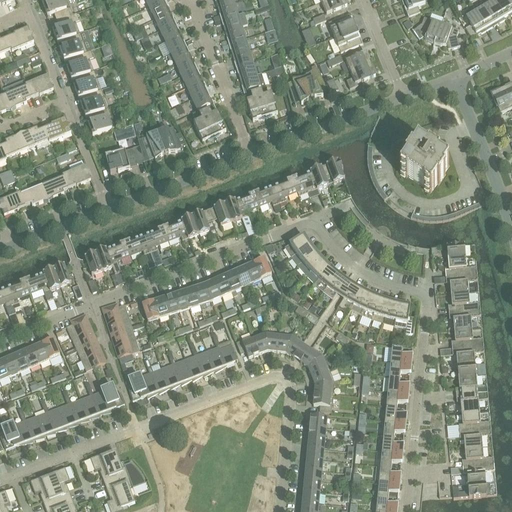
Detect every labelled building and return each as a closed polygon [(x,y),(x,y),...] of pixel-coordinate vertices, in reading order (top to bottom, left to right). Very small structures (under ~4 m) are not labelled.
[(73,16),(66,0),(58,0),(43,6),(47,17),(54,15),(57,22),(73,16)] [(165,2),(163,0),(143,0),(144,1),(145,3),(147,5),(149,10),(165,2)] [(214,0),(217,9),(234,4),(235,4),(234,1),(233,0),(214,0)] [(347,7),(344,0),(330,0),(322,4),(326,15),(333,13),(333,14),(334,13),(333,13),(347,7)] [(423,0),(407,0),(404,1),(407,7),(404,8),(408,19),(409,19),(409,18),(420,14),(418,8),(425,5),(423,0)] [(511,11),(505,0),(500,0),(495,3),(504,19),(509,15),(511,18),(511,17),(511,11)] [(149,10),(151,14),(152,17),(152,19),(153,22),(155,21),(170,14),(165,2),(149,10)] [(495,3),(485,9),(496,27),(499,24),(505,21),(504,19),(495,3)] [(235,4),(234,4),(217,9),(221,22),(238,16),(236,11),(236,9),(236,7),(236,5),(235,4)] [(483,4),(473,10),(485,30),(487,32),(492,29),(496,27),(485,9),(483,4)] [(470,27),(465,30),(471,40),(470,41),(471,41),(481,35),(487,32),(485,30),(473,10),(466,14),(469,19),(466,20),(470,27)] [(170,14),(155,21),(153,22),(155,24),(156,26),(158,28),(160,33),(174,26),(176,25),(170,14)] [(223,21),(221,22),(223,28),(225,33),(243,28),(248,26),(244,14),(238,16),(223,21)] [(57,44),(64,41),(80,35),(75,24),(79,22),(76,15),(73,16),(57,22),(60,29),(53,32),(57,44)] [(334,39),(357,30),(356,30),(350,15),(328,24),(334,39)] [(313,21),(315,27),(326,22),(324,16),(313,21)] [(412,32),(417,39),(421,36),(423,39),(424,40),(426,41),(427,42),(429,44),(430,45),(432,45),(434,46),(433,47),(434,47),(441,25),(430,21),(424,19),(422,25),(413,32),(412,32)] [(413,28),(409,21),(404,25),(408,31),(413,28)] [(176,25),(174,26),(160,33),(162,38),(163,40),(163,42),(164,44),(181,37),(176,25)] [(441,25),(434,47),(434,46),(436,47),(438,47),(440,47),(442,48),(443,48),(445,47),(447,47),(451,46),(452,51),(460,49),(460,48),(459,49),(457,38),(459,31),(441,25)] [(243,29),(243,28),(225,33),(229,46),(245,40),(244,35),(244,33),(243,31),(243,29)] [(6,39),(12,53),(34,44),(33,42),(32,41),(29,32),(28,31),(28,29),(14,35),(14,36),(6,39)] [(310,36),(308,30),(302,33),(304,39),(310,36)] [(357,30),(334,39),(340,55),(362,46),(363,46),(357,31),(357,30)] [(87,54),(80,35),(64,41),(67,48),(60,50),(64,62),(71,60),(87,54)] [(186,48),(184,42),(181,37),(164,44),(164,45),(166,47),(167,49),(168,50),(171,55),(186,48)] [(0,55),(11,51),(12,53),(6,39),(1,42),(0,39),(0,55)] [(247,46),(245,40),(229,46),(232,58),(250,52),(249,49),(248,47),(247,46)] [(192,59),(186,48),(171,55),(173,60),(173,63),(174,65),(175,67),(192,59)] [(87,54),(71,60),(74,67),(67,69),(71,81),(78,79),(94,73),(90,61),(93,60),(91,52),(87,54)] [(232,58),(234,63),(236,70),(253,64),(251,59),(251,57),(251,55),(250,52),(232,58)] [(350,74),(371,65),(366,54),(352,59),(352,58),(351,59),(352,59),(345,62),(350,74)] [(327,63),(329,69),(343,63),(340,57),(327,63)] [(28,59),(16,64),(19,69),(31,65),(28,59)] [(197,71),(192,59),(175,67),(176,70),(177,72),(179,73),(181,78),(196,72),(197,71)] [(39,61),(31,64),(33,70),(41,67),(39,61)] [(256,71),(254,70),(253,64),(236,70),(240,82),(258,76),(257,74),(256,71)] [(375,77),(371,65),(350,74),(352,79),(346,82),(349,90),(358,87),(357,85),(361,83),(362,84),(362,83),(362,82),(375,77)] [(304,79),(312,100),(311,99),(314,98),(314,99),(323,98),(323,97),(323,96),(327,94),(328,96),(329,95),(317,67),(311,69),(313,73),(304,79)] [(284,76),(282,69),(275,71),(277,78),(284,76)] [(197,71),(196,72),(181,78),(184,83),(184,85),(185,88),(186,90),(187,90),(202,82),(197,71)] [(101,91),(94,73),(78,79),(81,85),(74,88),(78,100),(85,97),(101,91)] [(242,87),(244,94),(245,94),(260,89),(265,87),(262,75),(258,76),(257,76),(240,82),(242,87)] [(26,86),(31,99),(39,96),(40,97),(54,92),(53,90),(52,89),(49,80),(48,78),(48,77),(26,86)] [(311,100),(312,100),(304,79),(303,80),(292,81),(292,82),(293,83),(288,85),(296,108),(296,106),(300,104),(301,106),(308,101),(308,100),(311,99),(311,100)] [(333,81),(327,83),(332,94),(338,92),(333,81)] [(24,82),(3,91),(5,96),(12,113),(16,109),(27,104),(26,102),(31,99),(26,86),(25,86),(24,82)] [(202,82),(187,90),(186,90),(186,91),(187,93),(188,94),(190,96),(192,101),(208,94),(202,82)] [(511,85),(502,90),(511,111),(511,85)] [(260,89),(245,94),(244,94),(247,103),(253,123),(258,121),(261,121),(263,121),(265,120),(266,120),(268,119),(270,118),(272,117),(278,115),(272,95),(268,96),(265,87),(260,89)] [(511,111),(502,90),(491,96),(500,116),(511,111)] [(85,119),(92,116),(108,110),(101,91),(85,97),(88,104),(81,107),(85,119)] [(208,94),(192,101),(194,106),(195,108),(195,110),(196,112),(196,113),(213,105),(208,94)] [(0,115),(6,113),(11,113),(12,113),(5,96),(0,98),(0,115)] [(217,114),(213,105),(196,113),(193,115),(197,124),(194,125),(202,144),(208,141),(210,141),(212,140),(214,139),(217,138),(219,136),(221,135),(226,132),(217,114)] [(175,109),(170,112),(174,120),(179,117),(175,109)] [(115,129),(108,110),(92,116),(95,123),(88,125),(93,137),(115,129)] [(44,130),(49,143),(71,134),(70,133),(70,132),(66,123),(66,121),(65,120),(51,126),(52,127),(44,130)] [(158,135),(166,156),(165,155),(168,153),(168,154),(177,153),(177,151),(181,150),(182,151),(183,151),(181,146),(185,144),(180,134),(176,136),(173,128),(168,130),(168,129),(167,129),(158,135)] [(49,143),(44,130),(38,132),(37,129),(26,134),(21,134),(27,151),(36,147),(37,150),(50,145),(49,143)] [(27,151),(21,134),(20,134),(16,138),(5,142),(6,145),(1,148),(7,161),(6,159),(27,151)] [(166,156),(158,135),(157,135),(146,137),(147,138),(142,140),(150,164),(150,163),(150,161),(154,160),(155,161),(155,162),(162,156),(165,155),(165,156),(166,156)] [(75,147),(66,150),(68,155),(77,151),(75,147)] [(400,174),(407,179),(407,178),(424,189),(423,190),(430,195),(437,184),(439,185),(445,176),(444,175),(449,167),(439,160),(440,158),(439,158),(430,153),(431,152),(429,151),(428,153),(418,147),(413,154),(412,153),(405,163),(407,164),(400,174)] [(129,168),(144,164),(140,148),(133,150),(125,152),(105,157),(106,160),(104,160),(104,162),(104,164),(105,165),(106,166),(108,166),(110,176),(130,170),(129,168)] [(68,155),(56,160),(59,166),(71,161),(68,155)] [(325,180),(326,180),(331,178),(334,185),(345,181),(345,180),(344,180),(341,172),(343,171),(340,164),(338,164),(338,163),(338,162),(326,167),(327,167),(322,169),(322,168),(321,169),(325,180)] [(85,168),(63,177),(68,190),(76,187),(77,188),(91,182),(90,181),(89,179),(86,171),(85,169),(85,168)] [(321,169),(311,173),(318,191),(329,187),(328,186),(326,180),(325,180),(321,169)] [(0,179),(1,182),(13,178),(11,172),(0,176),(0,179)] [(297,178),(292,180),(297,194),(299,198),(312,193),(313,198),(319,195),(317,191),(318,191),(311,173),(310,173),(297,178)] [(68,190),(63,177),(63,178),(42,187),(49,203),(53,200),(64,195),(63,192),(68,190)] [(16,183),(13,178),(1,182),(4,188),(16,183)] [(287,182),(273,188),(280,205),(286,203),(285,199),(297,194),(292,180),(287,182)] [(49,203),(42,187),(21,196),(20,194),(26,208),(31,205),(32,208),(43,204),(49,203)] [(259,192),(254,194),(259,208),(272,204),(273,208),(276,214),(282,212),(280,205),(273,188),(259,193),(259,192)] [(26,208),(20,194),(0,202),(0,206),(3,215),(4,216),(4,218),(18,212),(18,211),(26,208)] [(235,201),(235,202),(241,220),(248,217),(246,213),(259,208),(254,194),(249,196),(249,197),(235,202),(235,201)] [(235,202),(224,206),(231,224),(241,220),(235,202)] [(214,210),(208,212),(213,223),(218,221),(221,228),(231,224),(224,206),(214,210)] [(192,218),(199,236),(209,232),(207,225),(213,223),(208,212),(203,214),(192,218)] [(192,218),(182,222),(189,240),(199,236),(192,218)] [(182,242),(189,240),(182,222),(181,222),(181,223),(168,228),(168,227),(163,229),(168,243),(181,238),(182,242)] [(158,231),(144,237),(151,255),(157,252),(156,248),(168,243),(163,229),(158,231)] [(125,243),(130,257),(143,253),(144,257),(151,255),(144,237),(130,242),(125,243)] [(291,260),(310,246),(304,237),(284,249),(291,260)] [(106,250),(106,251),(113,269),(112,269),(115,276),(122,274),(117,262),(130,257),(125,243),(120,245),(120,246),(107,251),(106,250)] [(310,246),(291,260),(298,269),(316,254),(310,246)] [(447,248),(448,260),(466,259),(464,246),(464,247),(459,247),(451,248),(447,248)] [(265,249),(268,255),(274,253),(271,247),(265,249)] [(106,251),(96,255),(103,273),(112,269),(113,269),(106,251)] [(298,269),(306,278),(323,262),(316,254),(298,269)] [(85,259),(89,268),(92,276),(91,276),(92,277),(103,273),(96,255),(85,259)] [(466,259),(448,260),(449,271),(445,272),(445,278),(477,276),(476,269),(467,270),(466,259)] [(264,260),(254,264),(261,281),(272,276),(264,260)] [(330,269),(323,262),(306,278),(314,286),(330,269)] [(251,285),(261,281),(254,264),(244,269),(251,285)] [(64,267),(65,267),(65,266),(54,270),(61,289),(72,285),(71,284),(64,267)] [(244,269),(234,273),(241,290),(251,285),(244,269)] [(323,294),(338,276),(330,269),(314,286),(323,294)] [(54,270),(44,274),(51,293),(61,289),(54,270)] [(236,292),(241,290),(234,273),(224,278),(231,294),(232,294),(233,298),(237,297),(236,292)] [(51,293),(44,274),(43,275),(30,280),(25,282),(30,296),(43,291),(48,304),(54,301),(51,293)] [(349,284),(346,282),(338,276),(323,294),(333,301),(336,296),(341,289),(344,291),(348,294),(352,286),(349,284)] [(450,285),(451,296),(469,294),(468,283),(478,282),(477,276),(445,278),(446,285),(450,285)] [(224,278),(214,282),(221,298),(231,294),(224,278)] [(88,283),(92,295),(98,293),(94,281),(88,283)] [(20,284),(6,289),(13,307),(19,305),(17,300),(30,296),(25,282),(20,283),(20,284)] [(211,303),(221,298),(214,282),(205,286),(211,303)] [(200,307),(211,303),(205,286),(195,289),(200,307)] [(338,309),(348,316),(350,312),(361,292),(352,286),(348,294),(344,291),(341,289),(336,296),(340,298),(343,301),(338,309)] [(83,299),(78,287),(72,289),(77,301),(83,299)] [(16,315),(13,307),(6,289),(0,291),(0,307),(4,305),(9,318),(16,315)] [(195,289),(184,293),(190,310),(200,307),(195,289)] [(361,292),(350,312),(361,317),(370,296),(361,292)] [(179,313),(190,310),(184,293),(174,296),(179,313)] [(469,294),(451,296),(452,307),(448,307),(449,314),(480,311),(480,305),(470,305),(469,294)] [(169,317),(179,313),(174,296),(163,300),(169,317)] [(372,322),(380,300),(370,296),(361,317),(372,322)] [(159,320),(169,317),(163,300),(153,303),(159,320)] [(383,325),(390,303),(380,300),(372,322),(383,325)] [(159,320),(153,303),(142,306),(148,323),(159,320)] [(390,303),(383,325),(394,328),(399,306),(390,303)] [(399,306),(394,328),(406,331),(405,338),(413,339),(413,340),(414,340),(416,318),(415,318),(415,319),(408,319),(410,308),(399,306)] [(125,307),(119,309),(104,314),(108,326),(129,319),(125,307)] [(295,313),(300,316),(303,311),(298,308),(295,313)] [(308,315),(303,311),(300,316),(305,320),(308,315)] [(453,321),(454,332),(472,330),(471,319),(481,318),(480,311),(449,314),(449,321),(453,321)] [(132,330),(132,328),(129,319),(108,326),(111,337),(132,330)] [(66,329),(72,341),(92,332),(87,320),(66,329)] [(115,348),(136,342),(133,332),(139,330),(137,326),(132,328),(132,330),(111,337),(115,348)] [(484,347),(483,340),(473,341),(472,330),(454,332),(455,343),(451,343),(452,350),(484,347)] [(96,343),(92,332),(72,341),(76,350),(70,352),(72,356),(77,353),(76,351),(96,343)] [(268,353),(265,333),(252,338),(259,356),(268,353)] [(277,354),(279,335),(265,333),(268,353),(277,354)] [(277,354),(286,355),(293,336),(279,335),(277,354)] [(335,340),(340,343),(344,338),(339,335),(335,340)] [(303,344),(293,336),(286,355),(294,360),(303,346),(302,346),(303,344)] [(259,356),(252,338),(236,345),(241,356),(246,354),(249,360),(259,356)] [(344,338),(340,343),(345,347),(349,342),(344,338)] [(42,345),(50,361),(60,357),(53,340),(42,345)] [(219,349),(226,368),(237,363),(230,343),(220,346),(218,341),(214,343),(217,350),(219,349)] [(115,348),(119,360),(140,353),(136,342),(115,348)] [(101,354),(96,343),(76,351),(77,353),(81,362),(101,354)] [(50,361),(42,345),(32,349),(40,366),(50,361)] [(306,349),(303,346),(294,360),(297,362),(300,364),(309,350),(306,349)] [(456,357),(457,368),(475,366),(474,355),(484,354),(484,347),(452,350),(453,357),(456,357)] [(22,353),(30,370),(40,366),(32,349),(22,353)] [(215,372),(226,368),(219,349),(217,350),(207,353),(215,372)] [(309,350),(300,364),(308,369),(323,357),(312,349),(310,351),(309,350)] [(391,364),(411,366),(412,357),(402,356),(403,350),(392,349),(391,364)] [(194,358),(185,362),(192,381),(203,376),(196,358),(198,357),(195,351),(192,352),(194,358)] [(22,353),(12,358),(20,374),(30,370),(22,353)] [(207,353),(198,357),(196,358),(203,376),(215,372),(207,353)] [(86,374),(106,365),(101,354),(81,362),(86,374)] [(312,378),(329,371),(323,357),(308,369),(312,378)] [(10,379),(20,374),(12,358),(2,362),(10,379)] [(172,367),(163,370),(170,389),(181,385),(174,366),(176,365),(173,359),(169,360),(172,367)] [(0,382),(10,379),(2,362),(0,363),(0,382)] [(185,362),(176,365),(174,366),(181,385),(192,381),(185,362)] [(391,364),(389,379),(400,380),(400,374),(410,375),(411,366),(391,364)] [(475,366),(457,368),(458,379),(476,377),(475,366)] [(140,377),(139,377),(147,398),(158,393),(151,375),(153,374),(151,368),(147,369),(149,375),(141,379),(140,377)] [(163,370),(153,374),(151,375),(158,393),(170,389),(163,370)] [(329,371),(312,378),(315,387),(334,384),(329,371)] [(132,389),(128,390),(133,403),(147,398),(139,377),(129,381),(132,389)] [(456,390),(456,397),(488,394),(487,388),(477,388),(476,377),(458,379),(459,390),(456,390)] [(388,394),(408,396),(409,386),(399,385),(400,380),(389,379),(388,394)] [(334,384),(315,387),(314,396),(333,398),(334,384)] [(102,391),(110,412),(125,406),(119,393),(116,395),(113,387),(102,391)] [(94,397),(91,390),(88,392),(90,398),(92,397),(99,416),(110,412),(102,391),(102,392),(102,393),(94,397)] [(388,394),(386,409),(397,410),(397,404),(407,405),(408,396),(388,394)] [(488,394),(456,397),(457,404),(460,404),(461,415),(479,413),(478,402),(488,401),(488,394)] [(331,415),(333,398),(314,396),(313,407),(320,408),(319,414),(331,415)] [(81,402),(88,420),(99,416),(92,397),(90,398),(81,402)] [(71,405),(69,399),(65,400),(68,407),(69,406),(76,425),(88,420),(81,402),(71,405)] [(65,429),(76,425),(69,406),(68,407),(58,410),(65,429)] [(49,414),(46,407),(43,409),(45,415),(47,415),(54,433),(65,429),(58,410),(49,414)] [(397,410),(386,409),(385,424),(405,426),(406,416),(396,415),(397,410)] [(459,426),(459,433),(491,430),(490,423),(480,424),(479,413),(461,415),(462,426),(459,426)] [(36,419),(43,437),(54,433),(47,415),(45,415),(36,419)] [(36,419),(26,422),(24,416),(20,417),(23,424),(24,423),(32,442),(43,437),(36,419)] [(309,429),(326,430),(327,419),(311,417),(310,422),(310,423),(309,429)] [(13,425),(13,426),(20,446),(32,442),(24,423),(23,424),(14,427),(13,425)] [(385,424),(383,439),(394,440),(395,434),(404,435),(405,426),(385,424)] [(20,446),(13,426),(2,430),(5,437),(1,439),(6,452),(20,446)] [(325,441),(326,430),(309,429),(309,435),(309,439),(325,441)] [(491,430),(459,433),(460,440),(464,440),(465,451),(483,449),(482,438),(492,437),(491,430)] [(324,452),(325,441),(309,439),(308,450),(324,452)] [(394,440),(383,439),(382,454),(402,456),(403,446),(393,445),(394,440)] [(462,462),(463,469),(494,466),(494,459),(484,460),(483,449),(465,451),(466,462),(462,462)] [(323,462),(324,452),(308,450),(307,461),(323,462)] [(109,457),(118,482),(128,507),(135,504),(129,489),(132,488),(133,490),(145,485),(144,481),(143,479),(141,477),(140,474),(138,472),(137,470),(135,468),(133,466),(131,464),(124,467),(125,469),(122,470),(116,454),(109,457)] [(382,454),(380,468),(391,469),(392,464),(402,465),(402,456),(382,454)] [(100,474),(105,487),(118,482),(109,457),(103,459),(102,456),(90,460),(95,473),(100,471),(101,473),(100,474)] [(322,473),(323,462),(307,461),(306,472),(322,473)] [(467,476),(468,487),(486,485),(485,474),(495,473),(494,466),(463,469),(463,476),(467,476)] [(391,469),(380,468),(379,483),(400,485),(400,476),(391,475),(391,469)] [(49,479),(59,504),(72,499),(67,486),(66,487),(65,484),(70,482),(65,470),(53,474),(54,477),(49,479)] [(321,484),(322,473),(306,472),(305,482),(321,484)] [(59,504),(49,479),(44,482),(42,479),(30,483),(35,496),(41,494),(41,496),(40,496),(45,510),(59,504)] [(128,507),(118,482),(105,487),(110,500),(111,500),(112,502),(107,504),(109,511),(123,511),(124,511),(122,509),(128,507)] [(320,495),(321,484),(305,482),(303,493),(320,495)] [(379,483),(378,498),(388,499),(389,494),(399,495),(400,485),(379,483)] [(486,485),(468,487),(469,499),(470,499),(469,498),(473,498),(481,498),(481,497),(486,497),(487,497),(486,485)] [(0,511),(8,511),(7,509),(6,509),(5,507),(10,505),(5,493),(0,494),(0,511)] [(319,505),(320,495),(303,493),(302,504),(319,505)] [(378,498),(376,511),(396,511),(398,506),(388,505),(388,499),(378,498)] [(76,511),(72,499),(59,504),(61,511),(76,511)]
